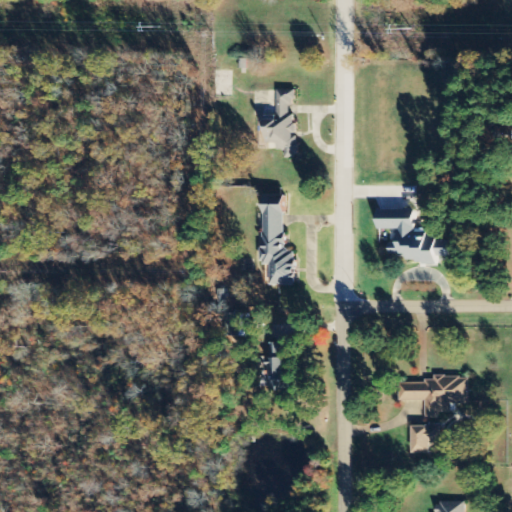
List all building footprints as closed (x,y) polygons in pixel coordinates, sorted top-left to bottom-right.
[(278,117),(265,117),(265,143),(277,143),(277,151),(285,151),(285,159),(296,159),(294,90),(278,91),(278,117)] [(296,285),(295,250),(285,250),(285,204),(262,204),(263,264),(267,264),(267,286),(296,285)] [(417,211),(378,211),(378,230),(399,230),(399,245),(391,245),(391,261),(439,262),(439,258),(451,258),(451,237),(417,236),(417,211)] [(287,344),(270,344),(269,389),(286,390),(287,344)] [(470,404),(470,377),(435,377),(435,383),(401,383),(401,401),(426,401),(426,419),(439,419),(439,413),(452,413),(451,404),(470,404)] [(412,454),(431,454),(431,444),(441,444),(441,427),(413,426),(412,454)] [(466,511),(467,503),(438,503),(437,511),(466,511)]
